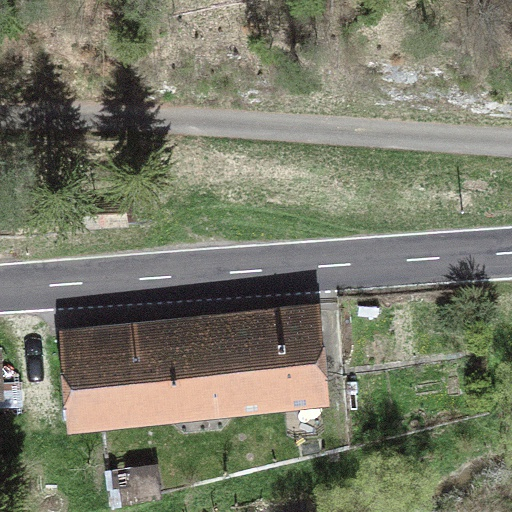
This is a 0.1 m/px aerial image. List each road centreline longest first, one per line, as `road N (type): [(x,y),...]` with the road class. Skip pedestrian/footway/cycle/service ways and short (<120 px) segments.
road 1 (unclassified): [(511,152),(0,112)]
road 2 (secondary): [(511,250),(0,287)]
